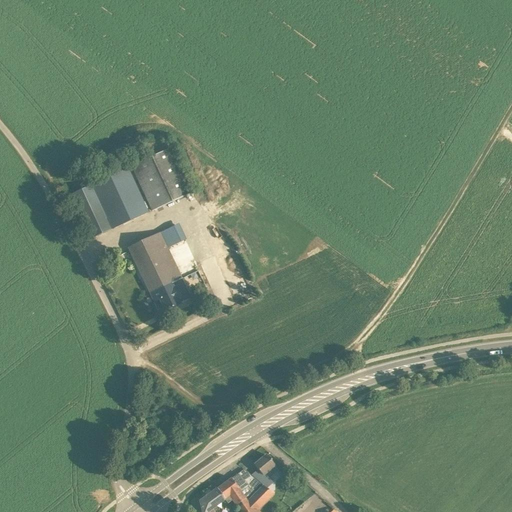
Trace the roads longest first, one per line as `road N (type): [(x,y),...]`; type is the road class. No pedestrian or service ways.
road 1 (track): [(129,353),(213,410),(356,344),(511,115)]
road 2 (unclassified): [(126,495),(116,469),(130,400),(129,353),(51,197),(0,125)]
road 3 (secondary): [(244,439),(403,366),(511,347)]
road 4 (secondary): [(244,439),(211,450),(135,508)]
